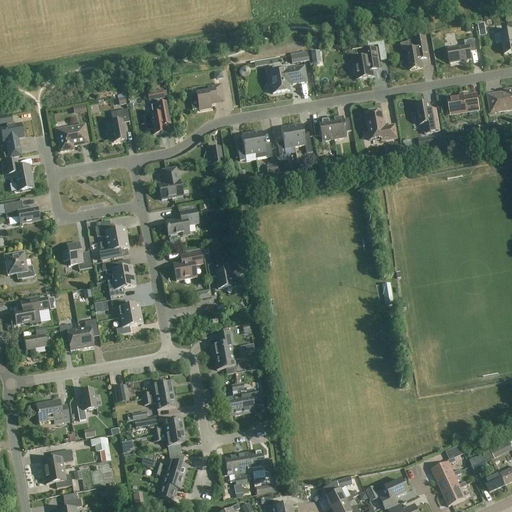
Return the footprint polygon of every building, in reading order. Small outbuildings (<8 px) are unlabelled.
[(496,44),(502,43),(504,56),(511,54),(511,24),(507,26),(509,33),(501,35),(495,36),(496,44)] [(423,70),(421,61),(420,53),(426,52),(424,39),(408,42),(410,52),(407,52),(410,72),(423,70)] [(448,51),(450,65),(472,61),(471,54),(477,53),(474,41),(464,42),(465,48),(448,51)] [(374,78),(373,72),(380,71),(379,67),(376,50),(365,52),(365,56),(362,56),(361,58),(361,60),(354,61),(355,69),(354,69),(353,71),(354,75),(355,76),(357,76),(358,81),(374,78)] [(291,57),(292,65),(308,62),(307,55),(291,57)] [(279,59),(254,63),(254,68),(280,64),(279,59)] [(239,72),(239,73),(239,74),(239,75),(240,76),(241,77),(242,77),(242,78),(243,78),(244,78),(245,78),(246,78),(247,78),(247,77),(248,76),(249,76),(249,75),(249,74),(249,73),(249,72),(249,71),(248,70),(247,69),(246,68),(245,68),(244,68),(243,68),(242,68),(242,69),(241,69),(240,70),(240,71),(239,71),(239,72)] [(307,83),(304,68),(286,71),(286,70),(267,73),(269,82),(270,82),(273,95),(290,92),(289,87),(307,83)] [(223,80),(222,72),(214,73),(215,81),(223,80)] [(196,96),(195,96),(198,110),(198,112),(199,112),(211,110),(210,106),(215,105),(214,100),(223,98),(220,87),(207,89),(208,94),(196,96)] [(488,97),(491,115),(511,111),(511,90),(509,91),(509,93),(488,97)] [(152,93),(153,101),(164,100),(163,91),(152,93)] [(449,101),(451,116),(478,112),(476,96),(449,101)] [(153,116),(150,117),(145,118),(147,131),(152,131),(153,137),(166,134),(164,127),(163,118),(169,117),(166,104),(151,107),(153,116)] [(432,121),(429,104),(417,107),(420,126),(423,126),(425,135),(440,133),(438,120),(432,121)] [(84,107),(78,108),(79,115),(86,114),(84,107)] [(110,124),(114,144),(126,141),(123,125),(130,124),(127,111),(111,114),(113,124),(110,124)] [(383,129),(381,113),(365,115),(369,142),(381,140),(381,143),(396,140),(394,127),(383,129)] [(0,118),(0,127),(12,125),(11,116),(0,118)] [(342,119),(331,121),(334,141),(346,139),(345,134),(351,133),(349,120),(343,121),(342,119)] [(334,141),(331,121),(319,123),(319,125),(313,126),(315,139),(321,138),(322,143),(334,141)] [(6,142),(8,153),(9,160),(21,158),(20,151),(18,140),(24,139),(21,125),(0,129),(3,143),(6,142)] [(301,126),(291,128),(295,149),(305,147),(306,155),(312,154),(310,138),(304,139),(301,126)] [(56,132),(60,153),(73,151),(73,148),(88,145),(85,127),(56,132)] [(488,128),(489,139),(497,138),(496,127),(488,128)] [(295,149),(291,128),(281,130),(283,143),(277,144),(279,158),(285,157),(284,151),(295,149)] [(474,131),(475,142),(486,140),(485,130),(474,131)] [(252,135),(256,160),(266,159),(266,160),(273,159),(270,145),(264,146),(262,133),(252,135)] [(240,163),(246,162),(246,163),(256,162),(256,161),(256,160),(252,135),(241,137),(244,150),(238,151),(240,163)] [(440,137),(425,139),(426,147),(441,145),(440,137)] [(384,148),(386,157),(399,155),(397,143),(388,144),(388,147),(384,148)] [(210,150),(212,166),(222,164),(220,148),(210,150)] [(18,169),(16,162),(3,164),(6,176),(15,174),(18,193),(33,190),(29,167),(18,169)] [(279,175),(277,164),(266,166),(268,177),(279,175)] [(160,202),(162,202),(183,198),(180,182),(179,182),(176,168),(161,171),(163,184),(157,185),(160,202)] [(0,216),(5,215),(6,221),(18,219),(20,226),(39,223),(37,210),(23,212),(21,203),(4,206),(0,206),(0,216)] [(167,238),(170,238),(170,239),(168,240),(170,247),(181,244),(179,237),(189,236),(188,227),(198,225),(196,211),(196,210),(178,213),(179,221),(164,223),(167,238)] [(105,239),(106,244),(127,240),(125,230),(112,232),(111,226),(95,229),(97,239),(105,239)] [(99,263),(117,259),(115,253),(127,251),(129,250),(127,240),(106,244),(100,245),(101,252),(102,255),(98,255),(99,263)] [(81,258),(79,244),(67,247),(68,253),(62,254),(63,263),(69,262),(70,267),(78,266),(79,272),(92,270),(89,257),(81,258)] [(180,264),(172,265),(175,283),(176,283),(196,279),(194,267),(202,266),(200,254),(200,253),(183,256),(179,257),(180,264)] [(19,281),(34,278),(32,268),(26,269),(23,254),(4,257),(7,277),(18,275),(19,281)] [(112,277),(113,282),(134,278),(132,268),(119,270),(118,264),(102,267),(103,273),(105,273),(106,276),(112,277)] [(218,290),(230,288),(231,290),(241,288),(239,275),(237,276),(235,264),(226,265),(227,272),(215,274),(214,264),(207,265),(209,279),(216,278),(218,290)] [(107,283),(108,290),(110,299),(124,297),(122,291),(136,288),(134,278),(113,282),(107,283)] [(381,286),(385,306),(393,305),(390,285),(381,286)] [(90,291),(83,292),(84,300),(91,299),(90,291)] [(39,320),(39,319),(38,313),(48,311),(46,299),(27,302),(28,312),(21,313),(14,314),(16,326),(33,323),(37,322),(39,321),(39,320)] [(118,310),(120,320),(141,316),(139,306),(126,308),(124,302),(111,305),(112,311),(118,310)] [(141,316),(120,320),(122,330),(116,331),(117,337),(130,335),(129,329),(143,326),(141,316)] [(85,330),(79,331),(82,351),(94,349),(91,335),(98,334),(96,321),(84,324),(85,330)] [(82,351),(79,331),(72,332),(71,326),(59,328),(61,340),(68,339),(70,353),(82,351)] [(25,353),(26,353),(46,349),(45,342),(49,341),(47,330),(34,332),(35,337),(23,339),(25,353)] [(217,346),(212,347),(214,359),(244,354),(254,352),(254,347),(243,349),(232,350),(229,334),(215,337),(217,346)] [(214,359),(216,372),(235,369),(234,362),(245,360),(244,354),(214,359)] [(142,395),(143,401),(173,396),(171,384),(152,387),(153,393),(142,395)] [(237,387),(242,417),(254,414),(254,411),(264,409),(261,394),(244,397),(242,386),(237,387)] [(123,388),(113,389),(115,404),(116,406),(126,404),(128,404),(128,403),(126,387),(125,387),(123,388)] [(229,419),(242,417),(237,387),(231,388),(233,399),(226,400),(229,419)] [(77,409),(80,423),(86,422),(85,413),(96,411),(93,391),(81,393),(83,407),(77,409)] [(157,412),(175,409),(173,396),(143,401),(144,407),(156,405),(157,412)] [(54,426),(69,423),(66,407),(60,408),(59,402),(40,405),(38,405),(38,406),(36,406),(40,428),(41,428),(40,423),(47,422),(47,423),(54,422),(54,426)] [(133,422),(147,420),(145,414),(132,416),(133,422)] [(134,423),(135,430),(156,426),(155,420),(134,423)] [(153,432),(154,440),(184,434),(182,420),(163,424),(164,430),(153,432)] [(84,433),(85,440),(95,438),(94,432),(84,433)] [(168,449),(169,457),(179,457),(182,457),(180,457),(180,454),(181,453),(180,446),(186,445),(184,434),(154,440),(155,444),(166,442),(167,448),(168,449)] [(66,438),(67,442),(67,445),(75,443),(74,437),(66,438)] [(96,447),(97,453),(102,452),(104,464),(110,462),(108,451),(107,452),(105,440),(90,442),(91,448),(96,447)] [(127,455),(137,452),(135,443),(125,446),(127,455)] [(432,471),(437,484),(454,476),(453,474),(449,466),(456,463),(454,460),(463,455),(460,448),(459,447),(445,453),(445,454),(449,462),(447,462),(448,464),(432,471)] [(42,463),(44,475),(64,471),(63,465),(73,464),(71,452),(50,456),(51,462),(42,463)] [(475,475),(488,469),(485,464),(491,461),(493,460),(489,452),(469,461),(475,475)] [(261,453),(248,456),(251,474),(269,471),(268,462),(262,463),(261,453)] [(236,458),(241,488),(247,487),(245,476),(251,474),(248,456),(236,458)] [(156,465),(154,472),(183,481),(187,467),(181,465),(184,458),(182,457),(179,457),(169,457),(170,461),(169,462),(167,468),(156,465)] [(233,478),(235,488),(234,488),(235,496),(242,495),(241,488),(236,458),(223,460),(226,479),(233,478)] [(511,469),(500,475),(505,486),(511,483),(511,469)] [(65,477),(64,471),(44,475),(46,487),(55,485),(56,491),(72,488),(70,476),(65,477)] [(437,484),(443,496),(459,488),(459,487),(455,478),(461,475),(459,471),(453,474),(454,476),(437,484)] [(173,503),(177,490),(180,491),(183,481),(154,472),(152,476),(164,479),(162,485),(158,499),(173,503)] [(489,494),(505,486),(500,475),(484,483),(489,494)] [(337,483),(339,490),(352,486),(350,479),(337,483)] [(384,511),(396,506),(397,506),(395,500),(406,495),(407,494),(401,481),(383,488),(384,490),(387,498),(379,501),(384,511)] [(459,488),(443,496),(449,508),(465,501),(461,490),(467,487),(465,484),(459,487),(459,488)] [(105,491),(108,507),(117,505),(114,489),(105,491)] [(364,492),(370,503),(377,500),(372,489),(364,492)] [(331,510),(352,500),(357,497),(355,492),(348,496),(349,497),(344,500),(340,492),(326,499),(331,510)] [(368,500),(365,494),(358,497),(360,501),(364,502),(368,500)] [(358,511),(357,507),(354,501),(353,502),(352,500),(331,510),(332,511),(358,511)] [(62,511),(75,511),(75,510),(81,509),(80,501),(64,504),(65,511),(62,511)]
